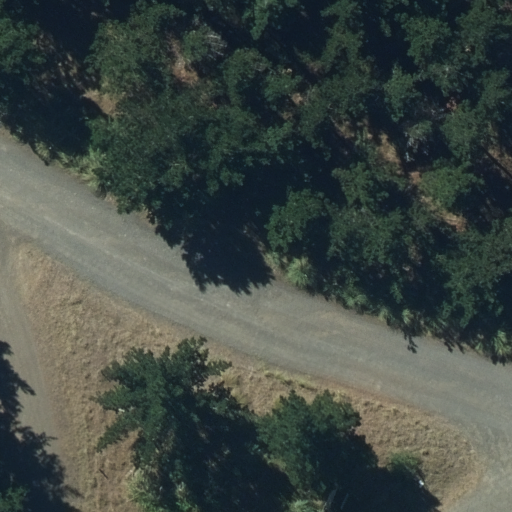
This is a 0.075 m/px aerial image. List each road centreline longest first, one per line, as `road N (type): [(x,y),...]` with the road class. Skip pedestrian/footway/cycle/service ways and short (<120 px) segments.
road 1 (unclassified): [(511,398),(0,174)]
road 2 (track): [(304,302),(208,511)]
